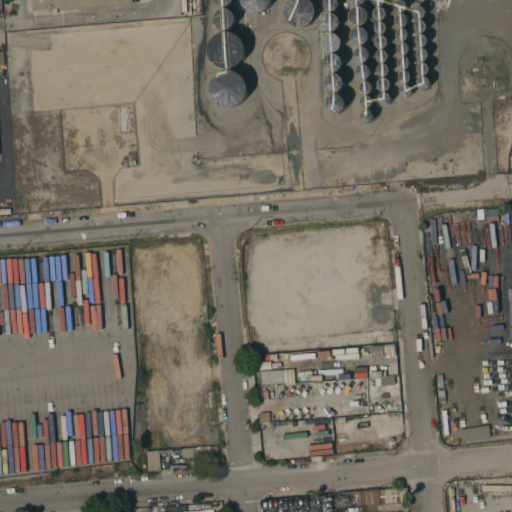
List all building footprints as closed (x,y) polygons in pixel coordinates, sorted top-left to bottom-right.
[(135,0),(136,4),(64,10),(64,8),(57,9),(57,13),(52,14),(51,9),(32,10),(30,0),(135,0)] [(255,12),(252,12),(250,11),(247,9),(245,8),(244,6),(242,3),(241,1),(241,0),(272,0),(272,1),(271,4),(269,6),(267,8),(265,10),(263,11),(260,12),(258,12),(255,12)] [(300,26),(297,26),(294,25),(292,24),(290,22),(288,20),(287,18),(286,16),(285,13),(285,10),(285,8),(286,5),(287,3),(289,1),(290,0),(311,0),(312,1),(313,3),(314,6),(315,8),(315,11),(315,14),(314,16),(313,19),(311,21),(309,23),(307,24),(305,25),(302,26),(300,26)] [(331,12),(328,12),(326,10),(324,8),(324,7),(323,5),(324,3),(325,0),(337,0),(338,1),(339,2),(339,3),(339,6),(338,9),(336,11),(334,12),(331,12)] [(402,13),(400,13),(398,12),(396,11),(395,9),(395,7),(395,5),(395,4),(396,2),(398,1),(400,0),(402,0),(403,1),(405,2),(406,3),(407,6),(407,7),(406,9),(405,11),(404,12),(402,13)] [(422,18),(420,18),(418,18),(417,18),(415,17),(414,15),(414,13),(414,12),(414,10),(416,8),(417,7),(419,6),(420,6),(423,7),(424,8),(426,10),(426,12),(426,13),(425,15),(424,17),(422,18)] [(360,25),(359,25),(357,24),(356,24),(354,23),(353,22),(352,21),(352,20),(351,18),(351,17),(351,15),(351,14),(352,12),(352,11),(353,10),(355,9),(356,8),(357,7),(359,7),(360,7),(362,7),(363,8),(365,9),(366,10),(367,11),(367,12),(368,14),(368,15),(368,17),(368,18),(367,20),(367,21),(366,22),(365,23),(363,24),(362,24),(360,25)] [(381,21),(380,21),(377,20),(375,19),(374,17),(374,14),(374,12),(375,10),(375,9),(377,8),(380,7),(381,7),(383,8),(385,9),(386,11),(387,13),(387,15),(386,17),(385,19),(383,20),(381,21)] [(230,28),(228,29),(226,29),(225,29),(223,29),(221,29),(219,28),(218,27),(217,25),(216,24),(215,22),(215,20),(215,18),(215,17),(216,15),(216,13),(218,12),(219,10),(221,10),(222,9),(224,8),(226,8),(228,9),(229,9),(231,10),(232,11),(234,13),(235,14),(235,16),(236,18),(236,20),(235,21),(235,23),(234,25),(233,26),(231,27),(230,28)] [(331,31),(330,31),(328,30),(327,30),(325,29),(324,28),(324,26),(323,25),(323,23),(322,22),(323,20),(323,19),(324,17),(324,16),(326,15),(327,14),(328,14),(330,13),(331,13),(333,13),(334,14),(336,14),(337,15),(338,16),(339,18),(339,19),(340,20),(340,22),(340,24),(339,25),(339,26),(338,28),(337,29),(336,30),(334,30),(333,31),(331,31)] [(404,26),(402,27),(400,26),(398,25),(396,24),(396,23),(395,21),(396,18),(397,16),(398,15),(399,14),(401,14),(404,14),(405,15),(407,17),(408,18),(408,20),(408,22),(407,24),(405,26),(404,26)] [(422,33),(420,33),(419,33),(417,32),(416,31),(415,29),(415,28),(415,26),(415,24),(417,22),(419,21),(421,21),(422,21),(424,22),(425,23),(426,25),(427,26),(426,28),(426,30),(424,32),(422,33)] [(382,34),(380,34),(378,34),(376,33),(375,31),(374,29),(374,27),(375,25),(376,24),(377,23),(378,22),(380,22),(382,23),(384,24),(386,25),(386,27),(386,30),(385,32),(383,34),(382,34)] [(360,45),(358,45),(357,44),(355,44),(354,43),(353,41),(352,40),(351,39),(351,37),(351,35),(351,34),(351,32),(352,31),(353,29),(354,28),(356,27),(357,27),(359,26),(360,26),(362,26),(364,27),(365,28),(366,28),(367,30),(368,31),(369,32),(369,34),(370,36),(369,37),(369,39),(368,40),(367,42),(366,43),(365,44),(363,44),(362,45),(360,45)] [(404,41),(402,41),(400,40),(398,39),(398,38),(397,36),(396,34),(397,32),(398,30),(399,30),(401,29),(403,28),(405,29),(407,30),(408,31),(408,32),(409,34),(409,36),(408,38),(406,40),(404,41)] [(233,67),(230,68),(226,68),(223,67),(220,67),(217,65),(215,63),(213,61),(211,58),(210,55),(209,52),(209,49),(209,46),(210,43),(211,40),(213,38),(216,35),(218,34),(221,32),(224,32),(227,31),(230,32),(234,33),(236,34),(239,36),(241,38),(243,41),(244,44),(245,47),(245,50),(245,53),(244,56),(242,59),(240,62),(238,64),(236,66),(233,67)] [(336,52),(334,52),(332,52),(331,52),(329,51),(328,50),(326,49),(325,48),(324,47),(324,45),(323,44),(323,42),(324,40),(324,39),(325,37),(326,36),(327,35),(329,34),(330,33),(332,33),(333,33),(335,33),(337,34),(338,35),(339,36),(340,37),(341,38),(342,40),(342,41),(342,43),(342,45),(341,46),(341,48),(340,49),(338,50),(337,51),(336,52)] [(423,47),(421,47),(419,46),(417,45),(416,44),(415,42),(415,41),(415,39),(416,37),(418,36),(419,35),(421,34),(423,35),(425,35),(427,37),(427,38),(428,40),(428,42),(427,44),(425,46),(423,47)] [(383,48),(381,48),(380,48),(378,47),(376,45),(375,43),(375,41),(375,40),(377,38),(378,37),(380,36),(382,36),(383,36),(385,37),(387,39),(387,40),(388,42),(387,44),(386,46),(385,47),(383,48)] [(406,54),(404,55),(403,55),(401,54),(399,52),(398,51),(398,48),(398,46),(399,45),(400,44),(401,43),(403,43),(405,43),(407,43),(409,45),(409,46),(410,48),(410,50),(409,52),(408,53),(406,54)] [(364,62),(361,62),(360,62),(358,60),(356,58),(355,56),(355,53),(356,51),(357,50),(359,48),(361,47),(363,47),(365,48),(367,49),(369,51),(370,53),(370,55),(369,57),(368,60),(366,61),(364,62)] [(423,61),(422,61),(420,61),(418,60),(417,58),(416,56),(417,54),(417,52),(418,51),(420,50),(422,49),(424,50),(426,50),(427,51),(428,53),(428,55),(428,57),(427,59),(427,60),(425,61),(423,61)] [(384,62),(382,62),(380,62),(378,61),(377,59),(376,58),(376,56),(376,54),(377,52),(379,51),(381,50),(383,50),(384,50),(386,51),(387,53),(388,55),(388,57),(388,58),(387,60),(385,61),(384,62)] [(337,72),(335,72),(333,72),(332,72),(330,72),(329,71),(328,70),(326,69),(326,67),(325,66),(325,64),(325,62),(325,61),(325,59),(326,58),(327,56),(328,55),(330,55),(331,54),(333,54),(334,54),(336,54),(338,54),(339,55),(340,56),(341,57),(342,59),(343,60),(343,62),(343,63),(343,65),(342,67),(342,68),(341,69),(340,70),(338,71),(337,72)] [(407,68),(406,69),(404,69),(402,69),(400,67),(399,66),(398,63),(398,62),(399,60),(400,58),(402,57),(403,57),(405,56),(407,57),(409,58),(410,60),(411,62),(411,64),(410,66),(409,67),(407,68)] [(425,75),(423,75),(420,75),(419,73),(418,73),(417,71),(417,68),(417,67),(418,65),(420,64),(422,63),(424,63),(426,64),(428,65),(428,66),(429,67),(429,69),(429,71),(428,73),(427,74),(425,75)] [(365,80),(363,80),(360,79),(358,78),(357,77),(356,74),(356,72),(356,69),(358,67),(359,66),(361,65),(364,64),(366,65),(369,67),(370,68),(371,70),(371,71),(371,74),(370,76),(368,78),(365,80)] [(383,76),(381,76),(379,75),(378,73),(377,73),(377,72),(377,69),(377,67),(379,66),(380,64),(382,64),(385,64),(386,65),(388,67),(388,68),(389,70),(389,71),(388,73),(387,75),(385,76),(383,76)] [(240,104),(237,105),(234,106),(231,107),(227,107),(224,106),(221,105),(218,103),(216,101),(214,99),(212,96),(211,93),(211,89),(211,86),(212,83),(213,80),(214,77),(217,75),(219,73),(222,71),(225,70),(228,70),(232,70),(235,70),(238,72),(241,73),(243,75),(245,78),(247,81),(248,84),(248,87),(248,90),(247,94),(246,97),(244,99),(242,102),(240,104)] [(408,82),(406,83),(404,83),(402,82),(401,81),(400,79),(399,77),(400,75),(401,73),(402,72),(403,71),(404,71),(407,71),(408,72),(410,73),(411,74),(411,76),(411,78),(410,80),(409,82),(408,82)] [(340,91),(338,91),(337,92),(336,92),(334,92),(332,92),(331,91),(330,90),(329,89),(328,88),(327,87),(327,85),(326,84),(326,82),(327,81),(327,79),(328,78),(329,77),(330,76),(332,75),(333,75),(335,74),(336,75),(338,75),(339,75),(340,76),(342,77),(342,79),(343,80),(344,81),(344,83),(344,84),(343,86),(343,87),(342,89),(341,90),(340,91)] [(386,90),(384,90),(382,90),(381,89),(379,88),(378,86),(378,83),(378,82),(379,80),(380,79),(382,78),(385,77),(387,78),(389,79),(389,80),(390,82),(391,84),(390,85),(390,87),(388,89),(386,90)] [(426,88),(424,89),(423,89),(421,88),(420,87),(419,86),(418,84),(418,82),(418,80),(420,78),(422,77),(425,77),(427,77),(428,79),(429,80),(430,82),(430,84),(429,86),(428,87),(426,88)] [(366,94),(364,94),(363,93),(361,92),(360,90),(360,88),(360,87),(360,85),(362,83),(363,82),(366,81),(368,82),(369,82),(371,83),(372,85),(372,87),(372,90),(371,92),(370,92),(368,94),(366,94)] [(408,97),(406,97),(405,97),(403,96),(401,95),(400,93),(400,91),(400,90),(401,88),(402,86),(404,85),(406,85),(408,85),(410,86),(410,87),(412,89),(412,91),(412,92),(411,94),(410,95),(408,97)] [(386,105),(384,105),(382,104),(381,103),(379,102),(379,99),(379,97),(380,95),(381,94),(382,93),(383,93),(386,93),(388,93),(389,94),(391,96),(391,97),(391,99),(391,101),(390,103),(388,104),(386,105)] [(342,112),(340,113),(339,113),(337,113),(335,113),(334,113),(332,112),(331,111),(329,110),(328,109),(328,107),(327,106),(327,104),(327,102),(327,101),(328,99),(329,98),(330,97),(331,96),(333,95),(334,94),(336,94),(338,94),(339,94),(341,95),(342,96),(344,97),(345,98),(345,100),(346,102),(346,103),(346,105),(346,106),(345,108),(344,109),(343,111),(342,112)] [(369,108),(367,108),(365,108),(363,107),(362,106),(361,104),(360,102),(361,100),(362,98),(363,97),(364,96),(366,96),(368,96),(370,97),(372,98),(373,100),(373,102),(372,105),(370,107),(369,108)] [(368,122),(367,122),(365,121),(363,120),(362,118),(362,117),(362,115),(362,113),(363,111),(365,110),(367,109),(368,109),(370,110),(372,111),(373,113),(374,115),(374,116),(373,118),(372,120),(370,121),(368,122)] [(395,346),(395,356),(374,358),(373,347),(373,345),(394,343),(395,346)] [(294,383),(260,386),(259,373),(293,370),(294,383)] [(395,377),(396,390),(381,390),(380,378),(381,378),(395,377)] [(354,380),(354,387),(368,386),(368,391),(367,391),(368,415),(356,416),(356,412),(355,412),(355,408),(356,408),(355,401),(354,401),(354,391),(341,392),(340,381),(354,380)] [(455,408),(457,435),(442,436),(440,409),(455,408)] [(269,412),(269,413),(281,412),(281,420),(273,420),(269,420),(269,421),(258,421),(258,413),(269,412)] [(270,424),(271,431),(261,432),(260,425),(270,424)] [(488,425),(490,437),(461,441),(459,429),(488,425)] [(181,450),(180,448),(208,446),(208,447),(217,446),(217,447),(217,453),(208,453),(208,454),(204,454),(204,456),(181,458),(181,450)] [(147,453),(147,451),(158,450),(159,452),(160,470),(149,471),(147,453)] [(336,508),(335,493),(378,489),(378,490),(406,487),(407,501),(336,508)]
